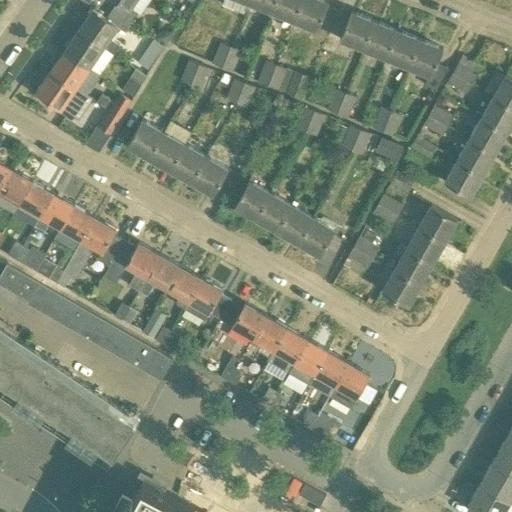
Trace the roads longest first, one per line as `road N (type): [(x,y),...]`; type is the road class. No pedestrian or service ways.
road 1 (residential): [(0,113),(423,358)]
road 2 (residential): [(423,358),(378,431),(374,452),(393,482),(418,486),(442,475),(511,353)]
road 3 (residential): [(334,511),(345,490),(169,397),(137,458)]
road 4 (residential): [(511,200),(423,358)]
